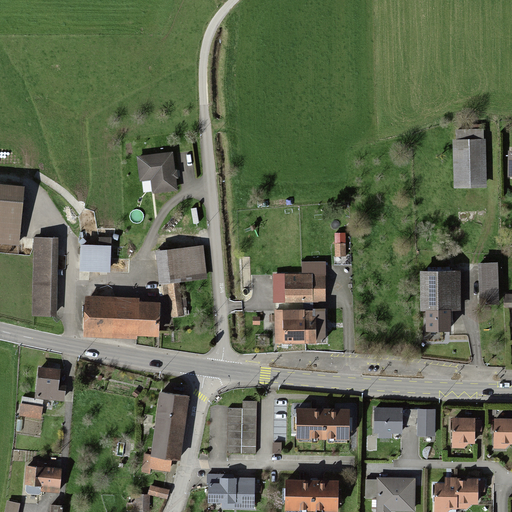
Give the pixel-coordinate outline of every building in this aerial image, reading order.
[(484,129),(453,129),(453,182),(485,182),(484,129)] [(179,188),(175,151),(142,155),(144,176),(155,175),(157,191),(179,188)] [(24,187),(0,184),(0,243),(19,245),(24,187)] [(56,235),(36,235),(33,314),(54,315),(56,235)] [(110,244),(83,242),(82,268),(108,270),(110,244)] [(202,246),(156,249),(159,280),(205,277),(202,246)] [(498,262),(482,262),(482,300),(498,300),(498,262)] [(462,267),(425,267),(425,324),(451,324),(451,305),(462,305),(462,267)] [(323,273),(279,273),(279,300),(324,300),(323,273)] [(160,299),(85,296),(83,332),(158,335),(160,299)] [(324,309),(278,309),(279,339),(324,339),(324,309)] [(59,366),(39,365),(37,395),(64,396),(64,386),(58,386),(59,366)] [(162,388),(150,449),(156,450),(153,462),(169,465),(171,453),(177,454),(190,393),(162,388)] [(42,403),(20,402),(20,416),(41,418),(42,403)] [(351,406),(299,405),(298,433),(351,434),(351,406)] [(402,408),(374,408),(374,433),(378,433),(378,438),(392,439),(392,433),(402,433),(402,408)] [(435,409),(418,409),(418,436),(435,436),(435,409)] [(477,416),(452,416),(452,439),(477,439),(477,416)] [(511,416),(495,417),(495,438),(511,438),(511,416)] [(60,464),(32,463),(31,480),(42,480),(42,487),(60,487),(60,464)] [(339,476),(287,475),(286,506),(338,507),(339,476)] [(448,482),(434,482),(434,505),(476,506),(476,476),(448,476),(448,482)] [(254,508),(254,478),(219,477),(219,483),(207,482),(207,502),(222,502),(222,508),(254,508)] [(415,478),(377,477),(375,511),(390,511),(390,510),(414,511),(415,478)] [(170,489),(153,483),(150,492),(168,497),(170,489)] [(151,493),(135,492),(135,508),(150,509),(151,493)] [(16,511),(17,501),(5,501),(4,511),(16,511)] [(61,511),(62,503),(51,502),(50,511),(61,511)]
